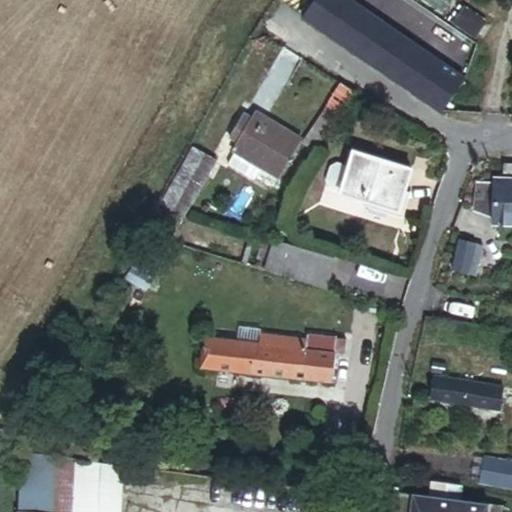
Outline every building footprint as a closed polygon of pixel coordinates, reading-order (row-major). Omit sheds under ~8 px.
[(316,0),(302,24),(440,115),(463,82),(463,80),(338,0),(316,0)] [(362,93),(353,87),(318,129),(327,138),(362,93)] [(280,179),(302,141),(256,113),(252,120),(244,115),(229,139),(238,144),(234,151),(237,153),(263,169),(280,179)] [(307,144),(316,152),(327,138),(318,129),(307,144)] [(218,161),(194,148),(160,207),(183,219),(218,161)] [(416,170),(358,151),(345,193),(403,210),(416,170)] [(237,153),(229,166),(255,182),(263,169),(237,153)] [(492,222),(511,222),(511,179),(494,179),(493,184),(475,183),(472,212),(493,218),(492,222)] [(271,240),(263,267),(325,287),(335,259),(271,240)] [(252,345),(197,338),(194,368),(329,383),(332,356),(318,354),(320,340),(253,334),(252,345)] [(487,371),(449,365),(446,382),(484,390),(487,371)] [(446,382),(431,379),(426,402),(496,414),(501,393),(484,390),(446,382)] [(20,458),(16,511),(119,511),(122,469),(20,458)] [(511,495),(511,466),(479,460),(475,488),(511,495)] [(429,487),(413,483),(411,497),(377,494),(375,511),(482,511),(483,507),(452,503),(428,500),(429,487)] [(429,487),(428,500),(452,503),(453,493),(429,487)]
